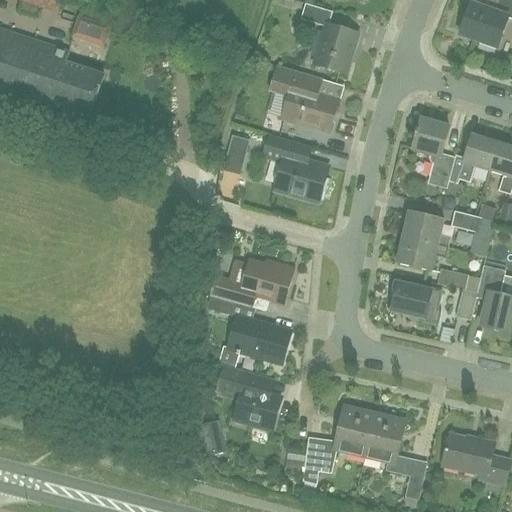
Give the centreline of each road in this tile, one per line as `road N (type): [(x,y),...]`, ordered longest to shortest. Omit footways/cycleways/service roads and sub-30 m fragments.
road 1 (residential): [(354,253),(398,70)]
road 2 (primary): [(179,511),(0,467)]
road 3 (residential): [(511,385),(350,339)]
road 4 (residential): [(207,202),(220,218),(354,253)]
